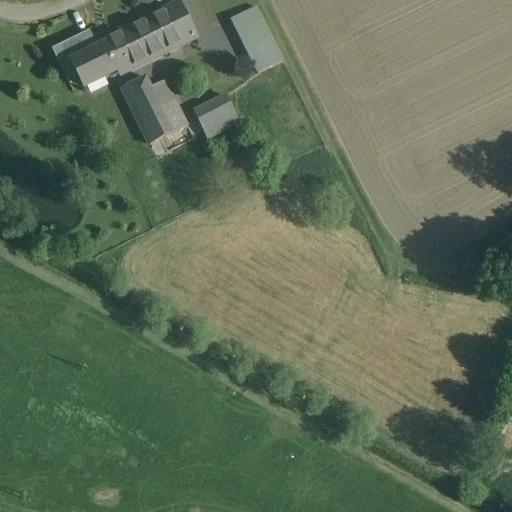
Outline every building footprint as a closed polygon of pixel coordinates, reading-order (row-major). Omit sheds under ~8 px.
[(195,0),(188,0),(109,39),(111,43),(124,70),(118,73),(120,77),(122,76),(128,89),(123,91),(150,146),(188,128),(161,72),(146,79),(140,67),(211,32),(195,0)] [(258,75),(286,63),(261,7),(234,19),(258,75)] [(89,34),(54,51),(69,82),(79,76),(72,62),(97,50),(89,34)] [(97,50),(72,62),(79,76),(86,89),(118,73),(124,70),(111,43),(97,50)] [(240,91),(195,113),(213,150),(258,128),(240,91)]
